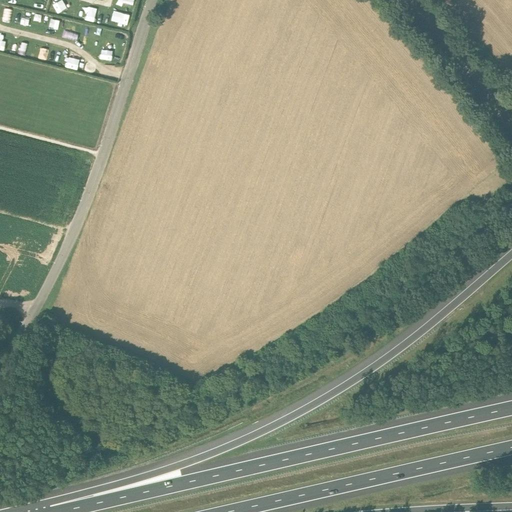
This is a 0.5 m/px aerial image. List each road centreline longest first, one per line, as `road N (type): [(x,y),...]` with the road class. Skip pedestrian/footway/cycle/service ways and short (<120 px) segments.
road 1 (motorway): [(511,253),(393,352),(308,406),(230,445),(49,511)]
road 2 (motorway): [(511,407),(53,511)]
road 3 (unclassified): [(0,376),(94,179),(153,0)]
road 4 (motorway): [(238,511),(511,449)]
road 5 (tertiary): [(511,119),(405,0)]
